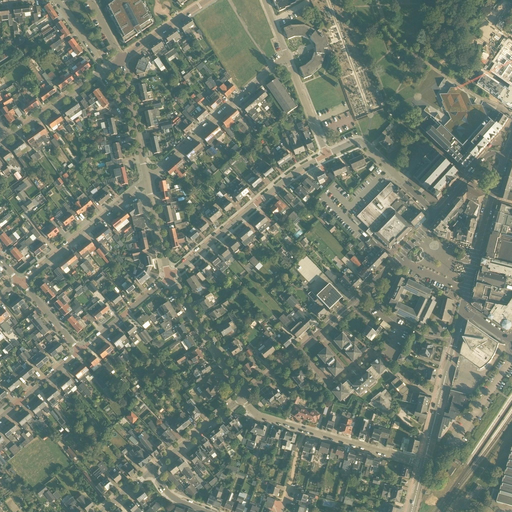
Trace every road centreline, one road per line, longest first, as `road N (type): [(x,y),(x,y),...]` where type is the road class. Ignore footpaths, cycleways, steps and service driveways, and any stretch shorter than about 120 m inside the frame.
road 1 (residential): [(169,277),(287,177),(326,155)]
road 2 (residential): [(423,465),(259,417),(242,395)]
road 3 (residential): [(145,179),(272,68)]
road 4 (residential): [(19,282),(145,179)]
road 5 (tertiary): [(242,395),(363,292)]
road 6 (residential): [(326,155),(362,143),(435,214)]
road 7 (secondary): [(466,291),(504,157)]
road 8 (residential): [(242,395),(169,277)]
road 9 (residential): [(8,138),(120,59)]
road 10 (residential): [(145,179),(120,59)]
